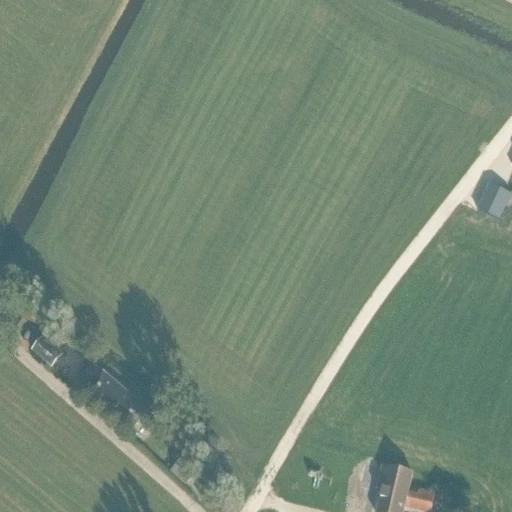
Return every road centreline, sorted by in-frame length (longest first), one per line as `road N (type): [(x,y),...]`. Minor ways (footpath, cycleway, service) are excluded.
road 1 (unclassified): [(249,511),(394,271),(511,133)]
road 2 (unclassified): [(194,511),(0,336)]
